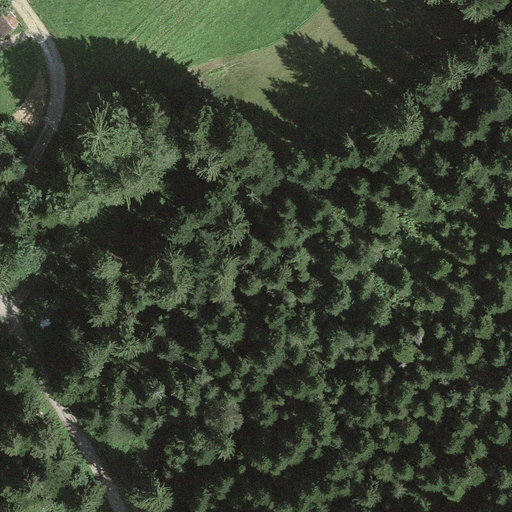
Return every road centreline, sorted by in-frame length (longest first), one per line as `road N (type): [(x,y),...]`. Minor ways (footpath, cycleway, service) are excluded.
road 1 (track): [(0,220),(41,158),(61,97),(54,50),(8,0)]
road 2 (track): [(120,511),(0,305)]
